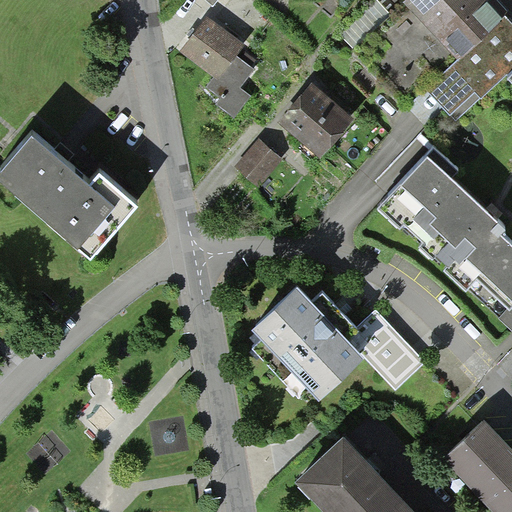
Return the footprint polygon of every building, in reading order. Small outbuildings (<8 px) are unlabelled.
[(361,38),(395,13),(385,0),(384,0),(351,25),(361,38)] [(511,71),(511,20),(492,0),(412,0),(409,4),(460,58),(427,90),(458,123),(510,74),(511,71)] [(247,44),(209,16),(180,54),(212,78),(206,87),(219,97),(214,103),(236,119),(253,97),(242,89),(256,69),(238,56),(247,44)] [(319,94),(307,85),(278,123),(321,156),(350,118),(319,94)] [(52,151),(29,131),(0,164),(0,181),(86,256),(133,201),(97,171),(88,182),(52,151)] [(283,158),(258,138),(237,164),(261,184),(283,158)] [(452,176),(461,168),(438,144),(429,152),(452,176)] [(511,235),(487,212),(428,157),(381,206),(500,317),(511,304),(511,235)] [(364,358),(297,287),(253,328),(320,399),(364,358)] [(511,511),(511,445),(488,420),(447,458),(497,511),(511,511)] [(416,511),(378,472),(346,437),(298,482),(326,511),(416,511)]
